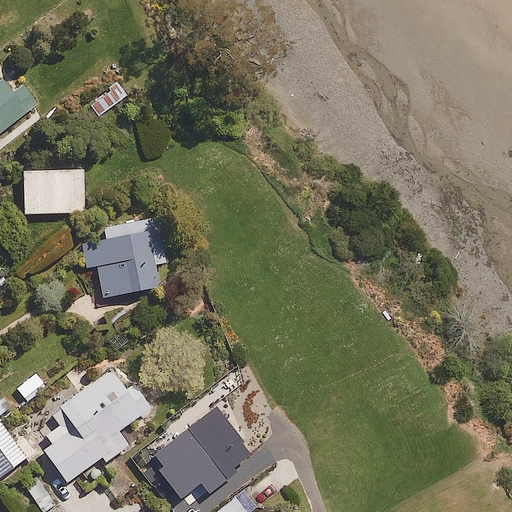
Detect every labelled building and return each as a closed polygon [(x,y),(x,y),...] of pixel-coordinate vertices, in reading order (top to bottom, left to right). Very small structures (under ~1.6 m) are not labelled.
[(12,94),(2,80),(0,81),(0,132),(35,105),(21,87),(12,94)] [(126,95),(116,83),(100,97),(110,109),(126,95)] [(82,170),(23,172),(24,214),(83,212),(82,170)] [(165,263),(157,219),(104,229),(106,242),(82,246),(86,269),(97,267),(102,298),(158,288),(154,265),(165,263)] [(0,307),(12,298),(0,281),(0,307)] [(124,391),(111,371),(50,412),(60,427),(46,436),(52,445),(44,451),(65,483),(102,458),(105,463),(128,447),(117,431),(149,410),(132,385),(124,391)] [(46,386),(36,374),(17,389),(27,401),(46,386)] [(0,477),(26,458),(0,423),(0,477)] [(44,511),(55,505),(41,484),(29,492),(42,511),(44,511)] [(250,511),(255,509),(241,491),(214,511),(250,511)]
